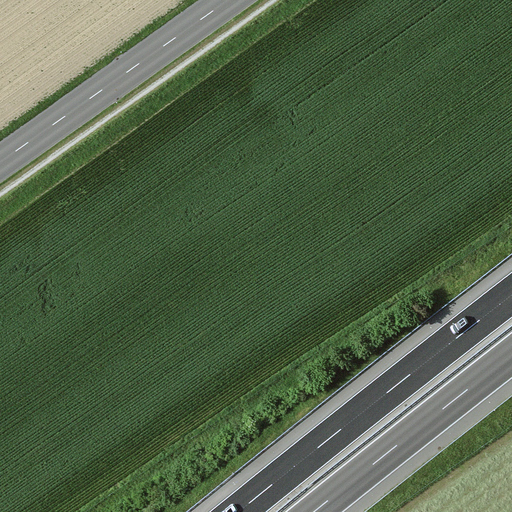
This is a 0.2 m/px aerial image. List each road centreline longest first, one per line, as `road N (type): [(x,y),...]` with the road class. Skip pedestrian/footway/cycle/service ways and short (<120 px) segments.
road 1 (motorway): [(511,294),(237,511)]
road 2 (secondary): [(0,161),(227,0)]
road 3 (motorway): [(313,511),(511,354)]
